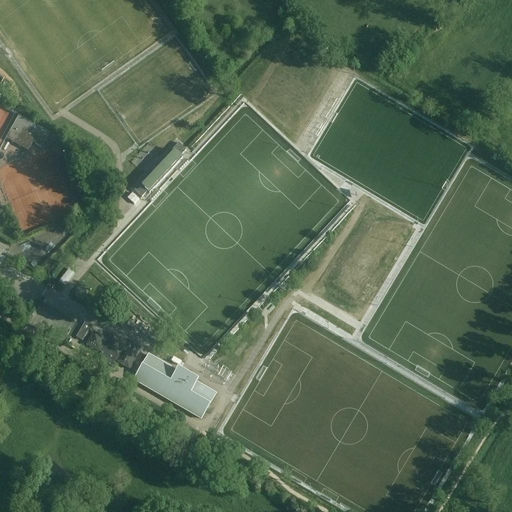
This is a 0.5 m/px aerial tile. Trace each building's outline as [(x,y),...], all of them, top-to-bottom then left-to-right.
[(10,130),(5,139),(28,152),(33,144),(41,148),(46,139),(49,133),(23,119),(18,116),(17,116),(11,127),(10,130)] [(144,142),(134,158),(141,162),(151,147),(144,142)] [(181,157),(186,151),(179,144),(134,191),(142,198),(148,192),(149,194),(183,159),(181,157)] [(69,270),(59,282),(65,287),(75,274),(69,270)] [(91,326),(85,322),(76,338),(82,341),(91,326)] [(129,370),(136,359),(124,352),(123,353),(121,351),(126,344),(112,336),(107,343),(105,342),(106,341),(94,334),(87,346),(99,353),(99,352),(101,354),(97,360),(111,368),(115,362),(117,363),(117,364),(129,370)] [(149,356),(134,381),(201,420),(216,395),(197,384),(199,381),(188,375),(178,370),(177,372),(149,356)]
